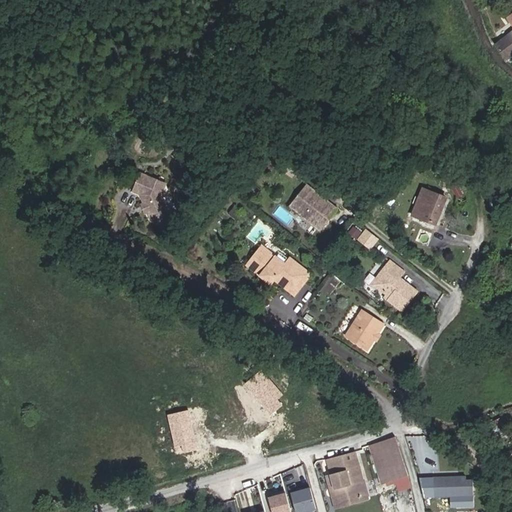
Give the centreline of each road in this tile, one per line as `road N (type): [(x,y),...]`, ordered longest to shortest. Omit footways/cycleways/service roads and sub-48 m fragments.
road 1 (residential): [(400,408),(191,274),(101,235),(37,182),(0,132)]
road 2 (residential): [(89,511),(390,430),(400,408)]
road 3 (residential): [(400,408),(467,291),(485,206)]
